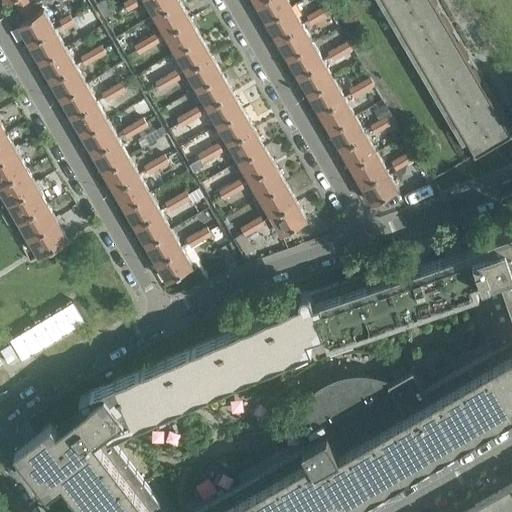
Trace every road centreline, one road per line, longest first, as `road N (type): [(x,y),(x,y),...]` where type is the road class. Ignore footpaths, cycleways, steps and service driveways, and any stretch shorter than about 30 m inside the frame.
road 1 (residential): [(0,28),(165,314)]
road 2 (residential): [(363,235),(228,0)]
road 3 (residential): [(165,314),(363,235)]
road 4 (residential): [(0,408),(165,314)]
road 5 (residential): [(363,235),(511,184)]
road 6 (unclassified): [(392,511),(511,443)]
